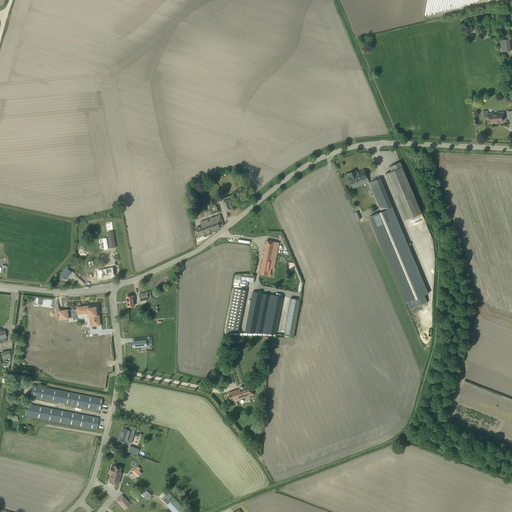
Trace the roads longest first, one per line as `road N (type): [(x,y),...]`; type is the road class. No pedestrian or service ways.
road 1 (unclassified): [(112,285),(199,249),(286,178),(336,151),(399,142),(511,148)]
road 2 (unclassified): [(69,511),(92,481),(119,372)]
road 3 (unclassified): [(249,378),(210,391),(119,372)]
